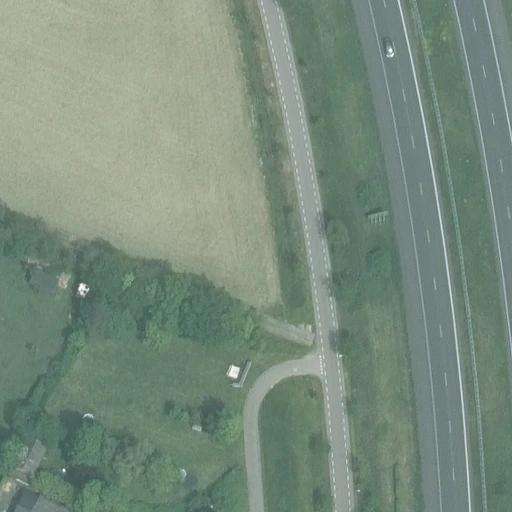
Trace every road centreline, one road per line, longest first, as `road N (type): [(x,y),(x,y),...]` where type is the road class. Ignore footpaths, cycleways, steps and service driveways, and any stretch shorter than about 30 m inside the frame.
road 1 (motorway): [(384,0),(422,192),(456,511)]
road 2 (unclassified): [(330,363),(318,259),(266,0)]
road 3 (motorway): [(511,238),(468,0)]
road 4 (unclassified): [(257,511),(254,395),(283,371),(330,363)]
road 5 (unclassified): [(341,511),(330,363)]
